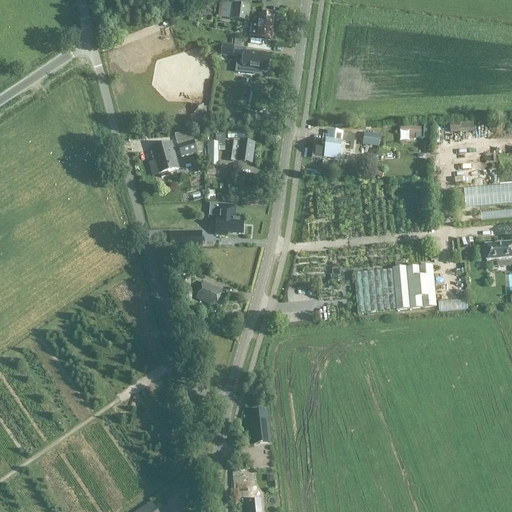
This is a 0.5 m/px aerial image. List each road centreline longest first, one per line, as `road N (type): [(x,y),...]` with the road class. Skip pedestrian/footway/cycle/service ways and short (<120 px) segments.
road 1 (tertiary): [(230,398),(277,216),(307,0)]
road 2 (unclassified): [(230,398),(194,388),(183,374),(90,42)]
